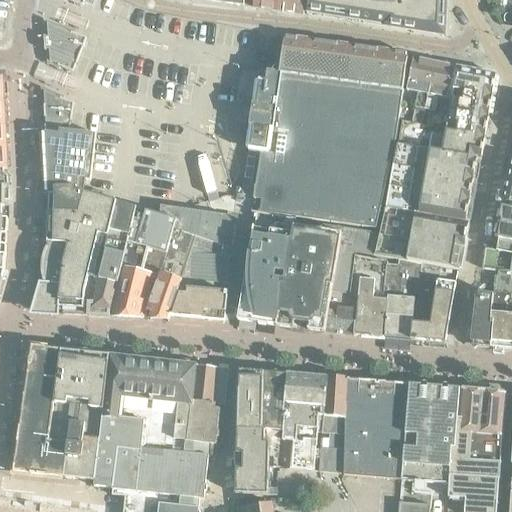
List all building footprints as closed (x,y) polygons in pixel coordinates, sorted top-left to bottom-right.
[(308,0),(306,13),(302,39),(296,38),(278,36),(260,158),(259,163),(259,164),(256,186),(255,192),(246,191),(243,210),(251,212),(258,213),(296,218),(376,229),(396,137),(407,59),(407,54),(410,31),(444,36),(445,0),(308,0)] [(278,11),(279,11),(280,0),(254,0),(253,8),(255,8),(277,11),(278,12),(278,11)] [(280,0),(279,11),(300,14),(300,15),(301,15),(303,0),(280,0)] [(73,73),(86,39),(75,34),(74,35),(47,25),(48,38),(45,38),(45,36),(43,37),(44,51),(46,51),(46,50),(49,50),(50,62),(62,67),(61,68),(73,73)] [(422,126),(435,63),(413,58),(406,92),(418,94),(415,108),(416,108),(413,124),(422,126)] [(435,63),(422,126),(431,128),(437,98),(450,101),(457,67),(435,63)] [(496,75),(461,69),(457,91),(492,97),(496,75)] [(488,118),(492,97),(457,91),(453,111),(453,112),(488,118)] [(56,128),(57,128),(64,100),(63,101),(44,92),(45,109),(43,110),(44,118),(45,118),(45,126),(44,126),(44,129),(56,128)] [(73,104),(64,100),(57,128),(69,132),(73,104)] [(449,110),(445,132),(484,139),(488,118),(453,112),(453,111),(449,110)] [(56,128),(44,129),(45,131),(48,198),(48,212),(77,213),(80,199),(82,195),(85,184),(85,181),(90,182),(96,135),(69,132),(57,128),(56,128)] [(484,139),(445,132),(442,153),(481,160),(484,139)] [(442,153),(418,148),(408,147),(397,145),(385,209),(465,223),(466,220),(470,220),(472,206),(469,205),(470,199),(473,199),(476,184),(472,184),(473,177),(477,178),(479,167),(475,167),(477,160),(480,161),(481,160),(442,153)] [(511,182),(507,181),(502,203),(511,204),(511,182)] [(82,195),(80,199),(77,213),(48,212),(47,232),(46,243),(68,245),(69,240),(75,242),(82,216),(83,217),(85,211),(95,213),(99,199),(82,195)] [(86,316),(100,249),(102,238),(107,239),(117,204),(99,199),(95,213),(85,211),(83,217),(82,216),(75,242),(69,240),(68,245),(63,260),(62,260),(60,289),(61,289),(58,308),(63,309),(62,315),(86,316)] [(511,204),(502,203),(501,207),(500,209),(501,209),(499,219),(501,222),(500,227),(497,229),(496,234),(499,237),(498,240),(497,252),(511,253),(511,204)] [(128,244),(166,254),(173,230),(176,220),(159,215),(130,207),(117,204),(107,239),(102,238),(100,249),(86,316),(109,317),(111,311),(128,244)] [(160,207),(159,215),(176,220),(173,230),(232,250),(235,228),(227,216),(160,207)] [(370,256),(398,261),(421,264),(458,271),(462,248),(464,248),(469,224),(465,223),(385,209),(384,209),(377,234),(370,256)] [(255,214),(237,321),(277,328),(295,219),(296,220),(296,218),(258,213),(251,212),(251,213),(255,214)] [(295,219),(277,328),(324,334),(326,334),(331,295),(348,297),(357,253),(363,254),(370,256),(377,234),(343,228),(295,221),(296,220),(295,219)] [(231,259),(232,250),(173,230),(166,254),(163,266),(148,311),(152,312),(150,319),(168,320),(169,320),(169,317),(179,289),(227,293),(228,284),(225,284),(227,258),(231,259)] [(68,245),(46,243),(46,245),(47,245),(43,286),(42,286),(42,287),(60,289),(62,260),(63,260),(68,245)] [(142,319),(144,310),(148,311),(163,266),(166,254),(128,244),(111,311),(109,317),(142,319)] [(496,252),(484,249),(481,270),(511,273),(511,270),(511,253),(497,252),(496,252)] [(331,295),(326,334),(355,336),(363,254),(357,253),(348,297),(331,295)] [(363,254),(355,336),(384,339),(387,302),(383,301),(386,265),(398,266),(398,261),(370,256),(363,254)] [(415,284),(419,265),(401,264),(399,268),(388,267),(385,300),(389,301),(385,338),(410,340),(415,284)] [(419,286),(416,285),(410,341),(444,344),(456,284),(439,282),(439,277),(420,275),(419,286)] [(511,278),(494,276),(492,296),(493,296),(493,299),(491,308),(489,332),(492,332),(490,349),(511,350),(511,278)] [(61,289),(60,289),(42,287),(35,310),(37,313),(55,314),(56,308),(58,308),(61,289)] [(225,322),(225,321),(227,293),(179,289),(169,317),(225,322)] [(476,347),(490,349),(492,332),(489,332),(491,308),(493,299),(493,296),(492,296),(478,294),(477,303),(473,343),(476,347)] [(110,356),(61,351),(60,355),(49,444),(69,447),(64,479),(94,482),(94,488),(95,488),(105,411),(107,391),(110,356)] [(12,473),(63,480),(64,479),(69,447),(49,444),(60,355),(23,352),(25,355),(31,357),(12,473)] [(136,511),(153,361),(110,356),(107,391),(105,411),(95,488),(112,490),(111,496),(125,497),(123,511),(136,511)] [(203,511),(209,457),(187,455),(189,432),(188,432),(190,407),(192,407),(192,402),(196,366),(153,361),(136,511),(203,511)] [(224,406),(228,370),(196,366),(192,402),(216,405),(224,406)] [(263,373),(240,372),(237,430),(261,431),(263,373)] [(265,431),(263,495),(268,496),(268,445),(281,447),(282,447),(282,441),(288,375),(263,373),(261,431),(265,431)] [(305,377),(288,375),(282,441),(299,443),(305,377)] [(304,440),(316,441),(318,408),(322,378),(305,377),(299,443),(303,443),(304,440)] [(330,429),(327,450),(345,451),(345,380),(327,379),(323,417),(334,419),(333,428),(330,429)] [(377,383),(345,380),(345,451),(345,461),(344,476),(344,477),(369,479),(377,383)] [(377,383),(369,479),(401,481),(408,386),(377,383)] [(409,386),(408,386),(401,481),(415,482),(420,483),(449,485),(451,450),(455,450),(460,390),(409,386)] [(466,500),(464,511),(497,511),(506,394),(460,390),(455,450),(451,450),(449,485),(450,485),(449,496),(449,499),(451,499),(453,502),(462,502),(465,500),(466,500)] [(187,455),(209,457),(215,458),(216,457),(214,457),(215,446),(217,446),(217,444),(221,444),(222,433),(218,431),(220,419),(224,418),(224,412),(220,412),(221,410),(215,409),(216,405),(192,402),(192,407),(190,407),(188,432),(189,432),(187,455)] [(265,431),(261,431),(237,430),(235,494),(263,495),(265,431)] [(282,447),(281,447),(279,470),(315,473),(316,441),(304,440),(303,443),(299,443),(282,441),(282,447)] [(321,450),(320,460),(345,461),(345,451),(327,450),(321,450)] [(344,476),(345,461),(320,460),(319,474),(344,476)] [(449,485),(420,483),(415,482),(414,493),(449,496),(450,485),(449,485)] [(274,511),(273,503),(238,508),(238,511),(274,511)]
